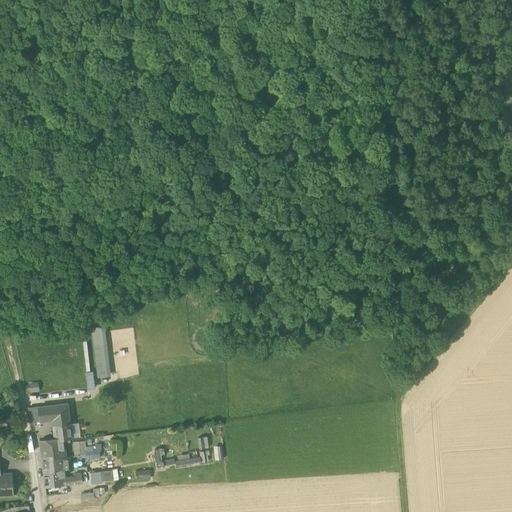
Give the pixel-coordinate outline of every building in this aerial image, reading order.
[(110,376),(104,327),(92,329),(97,377),(110,376)] [(92,371),(85,371),(86,388),(94,388),(92,371)] [(67,404),(29,408),(30,416),(28,416),(30,427),(41,426),(41,421),(54,420),(56,440),(64,439),(72,439),(67,404)] [(56,440),(39,441),(41,456),(53,455),(53,458),(65,457),(64,439),(56,440)] [(101,457),(100,444),(85,445),(85,440),(72,441),(73,454),(85,453),(85,459),(101,457)] [(163,447),(154,448),(154,460),(161,460),(161,454),(164,454),(163,447)] [(200,461),(200,457),(188,457),(188,454),(174,455),(174,462),(200,461)] [(53,455),(41,456),(43,473),(54,472),(54,470),(69,469),(68,457),(65,457),(53,458),(53,455)] [(1,475),(0,470),(0,496),(13,496),(12,474),(1,475)] [(140,470),(140,478),(151,478),(150,470),(140,470)] [(110,482),(110,471),(90,471),(90,482),(110,482)] [(54,472),(43,473),(45,487),(64,485),(64,479),(64,477),(55,478),(54,472)]
